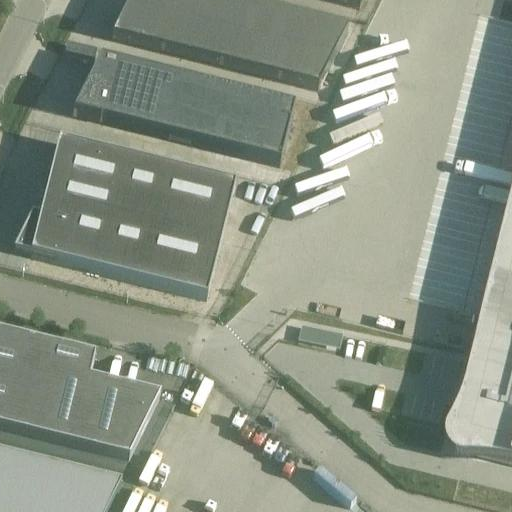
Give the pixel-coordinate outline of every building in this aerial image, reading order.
[(346,34),(209,0),(132,0),(111,42),(316,93),(346,34)] [(364,0),(315,0),(359,11),(364,0)] [(99,64),(72,118),(103,126),(279,169),(293,113),(116,69),(99,64)] [(234,189),(58,145),(40,220),(31,218),(13,255),(206,303),(234,189)] [(450,433),(448,441),(448,446),(449,450),(451,454),(454,457),(457,460),(461,463),(465,464),(469,465),(473,464),(478,464),(483,465),(487,465),(492,465),(496,466),(506,467),(511,468),(511,467),(511,213),(487,315),(481,339),(483,339),(479,354),(477,354),(468,394),(464,404),(462,409),(460,413),(458,417),(456,421),(454,425),(452,429),(450,433)] [(89,382),(94,360),(0,336),(0,431),(128,463),(159,399),(89,382)] [(107,511),(121,486),(0,456),(0,511),(107,511)]
